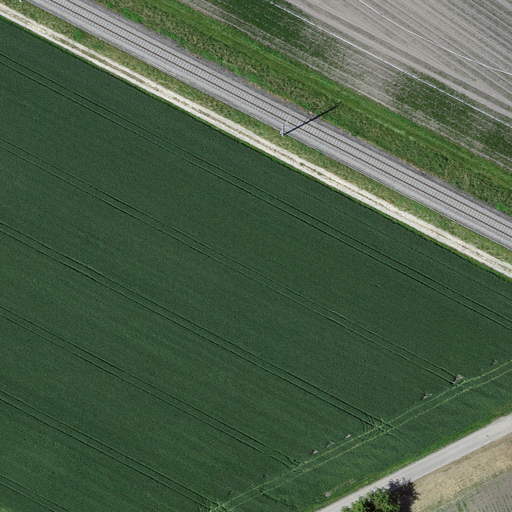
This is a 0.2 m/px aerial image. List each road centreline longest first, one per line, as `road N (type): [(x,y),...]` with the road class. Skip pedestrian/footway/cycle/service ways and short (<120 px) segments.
road 1 (track): [(0,2),(296,149),(511,271)]
road 2 (track): [(511,191),(148,0)]
road 3 (unclassified): [(341,511),(511,428)]
